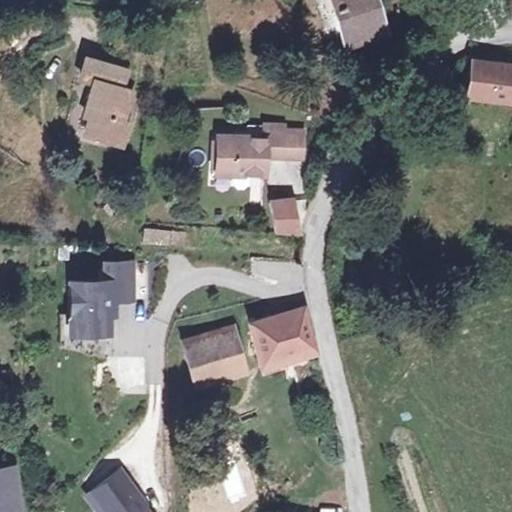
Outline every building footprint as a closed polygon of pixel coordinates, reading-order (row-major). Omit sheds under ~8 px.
[(317,40),(336,34),(326,0),(306,0),(317,40)] [(373,0),(326,0),(336,34),(342,56),(385,42),(373,0)] [(120,77),(79,62),(71,85),(86,91),(78,119),(87,123),(82,139),(120,151),(127,133),(120,130),(134,91),(117,86),(120,77)] [(511,106),(511,67),(471,68),(472,107),(511,106)] [(246,132),(246,146),(266,146),(267,133),(246,132)] [(282,133),(267,133),(266,146),(246,146),(212,145),(212,180),(262,181),(264,165),(300,165),(301,141),(283,140),(282,133)] [(289,202),(271,205),(279,237),(297,238),(289,202)] [(289,280),(290,259),(251,259),(251,280),(289,280)] [(129,270),(103,270),(103,287),(66,287),(67,339),(104,339),(104,307),(129,306),(129,270)] [(304,316),(251,329),(262,371),(311,360),(304,316)] [(183,346),(194,387),(239,375),(229,335),(183,346)] [(16,511),(10,474),(0,475),(0,511),(16,511)] [(139,511),(116,479),(89,499),(98,511),(139,511)]
